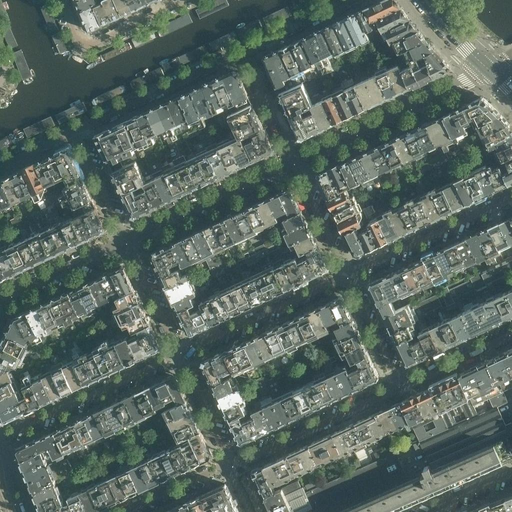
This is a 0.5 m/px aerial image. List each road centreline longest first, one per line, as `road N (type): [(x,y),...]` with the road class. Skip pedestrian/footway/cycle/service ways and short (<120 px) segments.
road 1 (residential): [(76,134),(358,0)]
road 2 (residential): [(489,70),(291,161)]
road 3 (residential): [(181,350),(0,439)]
road 4 (residential): [(230,465),(400,383)]
road 5 (residential): [(350,277),(181,350)]
road 6 (residential): [(291,161),(128,242)]
road 7 (residential): [(511,197),(350,277)]
road 8 (residential): [(184,0),(90,41),(64,0)]
road 9 (residential): [(128,242),(5,298)]
road 10 (residential): [(350,277),(291,161)]
road 11 (residential): [(181,350),(230,465)]
road 12 (residential): [(400,383),(511,333)]
road 13 (residential): [(128,242),(181,350)]
